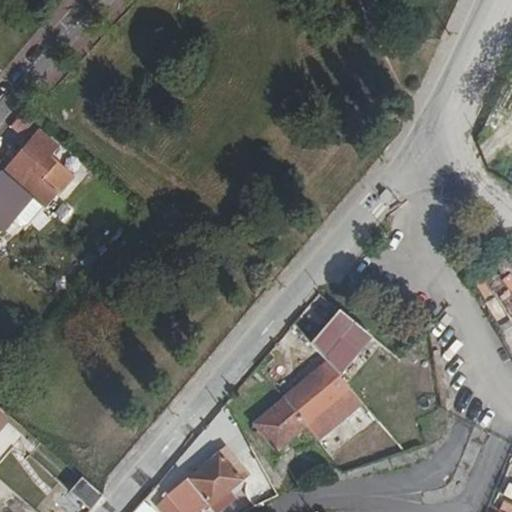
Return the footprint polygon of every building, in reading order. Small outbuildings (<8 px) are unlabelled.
[(8,172),(24,187),(23,189),(34,198),(47,208),(60,193),(43,178),(37,172),(47,160),(57,147),(41,134),(8,172)] [(54,165),(47,160),(37,172),(43,178),(54,165)] [(0,181),(0,227),(4,231),(34,198),(23,189),(6,174),(0,181)] [(511,294),(511,292),(500,296),(509,316),(511,314),(511,294)] [(345,349),(329,362),(352,389),(368,374),(345,349)] [(352,389),(329,362),(288,397),(311,425),(325,414),(332,422),(344,410),(337,403),(352,389)] [(258,423),(282,451),(311,425),(288,397),(258,423)] [(225,453),(224,453),(175,496),(189,511),(201,511),(212,503),(217,507),(247,480),(236,467),(243,461),(231,448),(225,453)] [(82,480),(71,492),(92,510),(102,497),(82,480)]
